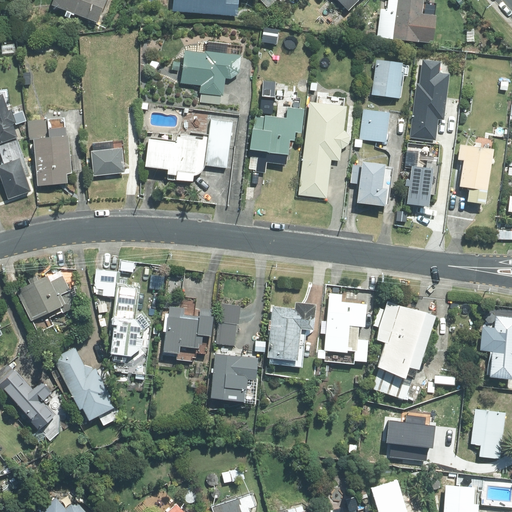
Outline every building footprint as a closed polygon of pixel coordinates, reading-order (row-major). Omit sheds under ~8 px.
[(65,11),(63,17),(71,20),(73,14),(95,22),(104,0),(51,0),(49,4),(65,11)] [(172,0),(172,11),(236,16),(236,0),(172,0)] [(395,16),(392,39),(417,42),(417,39),(432,41),(435,16),(420,14),(421,0),(387,0),(386,11),(393,11),(393,16),(395,16)] [(15,45),(1,44),(1,54),(15,55),(15,45)] [(56,44),(35,45),(35,52),(56,52),(56,44)] [(200,86),(199,93),(222,96),(224,78),(230,79),(238,73),(240,56),(204,51),(204,53),(184,51),(179,83),(200,86)] [(371,94),(398,98),(400,86),(398,86),(401,63),(375,60),(371,94)] [(256,105),(267,105),(267,107),(275,107),(276,90),(257,90),(256,105)] [(0,142),(15,137),(10,124),(14,122),(9,109),(6,110),(0,94),(0,142)] [(340,106),(341,102),(321,99),(320,104),(309,103),(298,195),(326,199),(330,160),(339,161),(340,149),(342,149),(348,144),(349,137),(344,131),(342,130),(345,106),(340,106)] [(249,149),(251,149),(248,171),(264,173),(266,162),(285,165),(288,139),(293,140),(294,131),(299,132),(302,109),(287,107),(285,119),(264,116),(264,118),(254,116),(252,129),(251,129),(249,149)] [(65,174),(70,173),(67,135),(65,135),(63,118),(61,118),(60,109),(48,110),(49,120),(27,121),(28,139),(32,139),(36,186),(66,183),(65,174)] [(363,110),(359,139),(385,142),(388,113),(363,110)] [(167,175),(166,180),(173,181),(173,180),(192,182),(192,177),(195,176),(197,174),(199,173),(201,171),(203,168),(203,166),(225,169),(231,123),(210,120),(208,139),(179,135),(178,137),(176,137),(175,142),(146,139),(143,166),(166,169),(165,175),(167,175)] [(130,121),(118,123),(120,143),(133,142),(130,121)] [(468,188),(467,202),(484,204),(491,149),(458,145),(457,159),(462,160),(459,186),(468,188)] [(112,173),(123,172),(120,149),(90,151),(92,176),(103,175),(104,179),(113,178),(112,173)] [(22,160),(0,165),(0,172),(8,200),(32,193),(22,160)] [(380,188),(383,164),(361,162),(360,166),(352,165),(350,182),(358,183),(355,203),(383,206),(385,189),(380,188)] [(405,180),(404,186),(408,186),(406,204),(427,206),(428,194),(434,195),(437,164),(425,163),(425,168),(410,166),(409,180),(405,180)] [(135,261),(120,261),(120,272),(134,272),(135,261)] [(124,285),(125,280),(117,279),(118,272),(95,270),(94,283),(95,289),(102,290),(102,296),(114,297),(111,325),(115,325),(115,328),(112,328),(109,354),(112,354),(111,361),(114,373),(145,376),(149,327),(138,314),(139,309),(135,309),(137,287),(124,285)] [(15,291),(30,320),(58,306),(62,313),(77,306),(62,276),(50,282),(46,275),(37,280),(34,276),(27,279),(29,284),(15,291)] [(236,277),(221,276),(220,291),(236,292),(236,277)] [(160,277),(150,277),(150,289),(160,290),(160,277)] [(343,311),(338,311),(340,297),(329,296),(323,351),(346,353),(347,337),(349,326),(363,327),(366,304),(344,302),(343,311)] [(431,316),(381,299),(373,326),(378,327),(375,336),(383,338),(381,342),(374,360),(377,361),(375,367),(369,385),(380,389),(404,397),(408,385),(410,377),(431,316)] [(270,306),(266,358),(297,360),(299,329),(312,330),(314,304),(294,302),(294,308),(270,306)] [(183,314),(184,309),(168,307),(167,314),(164,313),(161,332),(165,332),(162,352),(177,354),(178,346),(200,349),(202,335),(209,336),(212,316),(209,316),(210,310),(200,308),(199,316),(183,314)] [(511,318),(495,316),(488,377),(511,379),(511,376),(511,318)] [(218,321),(216,344),(217,344),(216,352),(224,352),(225,345),(234,346),(236,323),(218,321)] [(256,340),(256,352),(266,352),(267,341),(256,340)] [(52,359),(78,410),(81,408),(87,420),(112,407),(112,401),(96,368),(92,370),(85,366),(85,364),(83,365),(74,348),(52,359)] [(214,354),(209,398),(243,402),(246,380),(254,380),(257,359),(214,354)] [(7,364),(0,369),(0,392),(2,391),(37,430),(54,415),(42,401),(51,394),(41,382),(32,390),(14,369),(13,370),(7,364)] [(474,410),(470,444),(480,445),(478,456),(499,459),(504,413),(474,410)] [(452,420),(451,436),(460,437),(461,422),(452,420)] [(177,468),(180,474),(187,471),(185,465),(177,468)] [(229,471),(232,482),(244,478),(241,467),(229,471)] [(472,504),(474,488),(445,485),(442,511),(476,511),(477,505),(472,504)] [(364,490),(358,492),(360,499),(367,498),(364,490)] [(402,511),(396,491),(386,494),(388,500),(377,504),(379,511),(402,511)] [(248,511),(247,509),(254,507),(249,493),(209,507),(210,511),(248,511)] [(39,511),(83,511),(77,505),(70,505),(65,509),(55,498),(39,511)]
